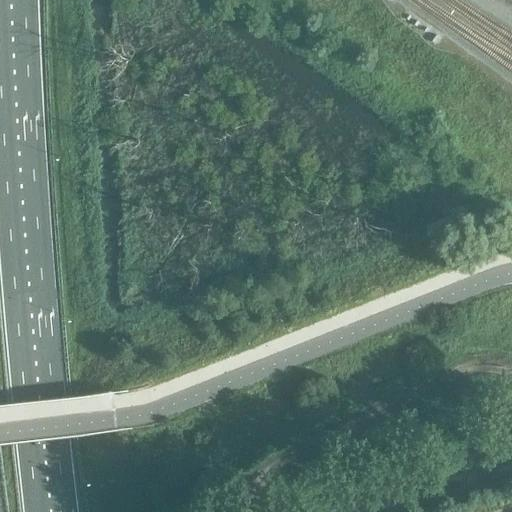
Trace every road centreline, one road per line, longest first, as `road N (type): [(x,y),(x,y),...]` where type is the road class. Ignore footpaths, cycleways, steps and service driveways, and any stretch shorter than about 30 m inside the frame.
road 1 (motorway): [(51,511),(17,155),(11,0)]
road 2 (unclassified): [(250,511),(258,484),(288,459),(471,366),(511,367)]
